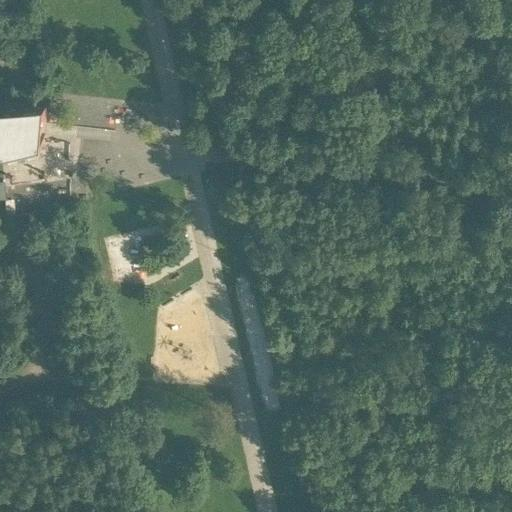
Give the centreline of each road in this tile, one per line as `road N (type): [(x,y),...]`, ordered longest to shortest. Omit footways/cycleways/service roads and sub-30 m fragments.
road 1 (track): [(236,388),(17,387)]
road 2 (track): [(0,236),(17,252),(36,294),(43,339),(17,387)]
